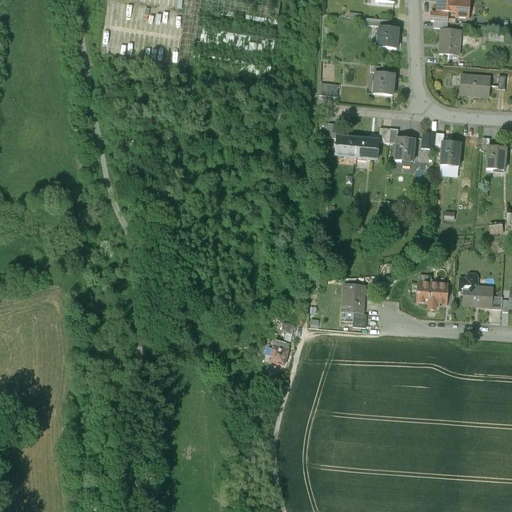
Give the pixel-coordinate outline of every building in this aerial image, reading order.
[(438,0),(438,11),(437,11),(437,12),(447,13),(447,12),(455,13),(456,13),(455,18),(467,19),(468,1),(457,0),(457,1),(456,1),(456,0),(438,0)] [(387,22),(365,20),(364,26),(378,28),(387,28),(387,22)] [(447,23),(433,22),(433,29),(440,30),(446,30),(447,23)] [(387,28),(378,28),(378,37),(377,49),(395,50),(396,43),(398,44),(398,36),(397,36),(397,29),(387,28)] [(446,30),(440,30),(439,40),(441,40),(439,55),(438,54),(438,56),(449,57),(449,55),(457,56),(457,57),(458,57),(459,44),(458,44),(459,32),(460,33),(460,32),(446,30)] [(384,67),(371,66),(370,74),(375,74),(383,75),(384,67)] [(383,75),(375,74),(374,83),(375,83),(374,95),(392,96),(393,88),(394,88),(395,82),(393,82),(394,76),(383,75)] [(479,79),(468,79),(468,77),(461,76),(460,96),(469,97),(469,95),(477,96),(476,97),(488,98),(489,86),(488,86),(488,80),(489,80),(490,78),(479,78),(479,79)] [(505,77),(498,77),(497,90),(504,90),(505,77)] [(338,87),(320,85),(319,97),(337,98),(338,87)] [(337,125),(324,125),(323,139),(336,139),(336,138),(337,125)] [(398,130),(390,129),(389,143),(396,144),(397,138),(398,130)] [(444,135),(436,135),(435,148),(442,149),(443,143),(444,135)] [(357,139),(336,138),(336,139),(336,147),(336,155),(335,155),(335,156),(356,158),(357,139)] [(397,138),(396,144),(395,162),(401,162),(401,161),(412,162),(412,163),(414,140),(397,138)] [(379,141),(357,139),(356,158),(377,160),(377,158),(376,158),(377,151),(378,151),(379,141)] [(490,139),(482,139),(481,152),(488,152),(488,147),(489,147),(490,139)] [(443,143),(442,149),(441,166),(447,166),(447,165),(458,166),(457,167),(458,167),(460,144),(443,143)] [(489,147),(488,147),(488,152),(486,170),(493,171),(493,170),(503,170),(503,171),(504,171),(506,148),(489,147)] [(447,211),(446,219),(455,219),(455,212),(447,211)] [(477,279),(474,276),(469,276),(466,279),(466,281),(459,280),(459,293),(465,293),(465,299),(463,299),(463,307),(475,307),(475,306),(490,307),(490,308),(492,290),(476,289),(477,279)] [(446,287),(419,285),(418,286),(420,286),(419,296),(418,296),(417,304),(429,304),(429,303),(444,304),(444,305),(445,305),(445,295),(446,287)] [(363,288),(345,288),(344,304),(343,304),(343,316),(343,314),(354,315),(354,316),(362,317),(363,317),(363,305),(362,305),(362,289),(363,289),(363,288)] [(502,299),(493,299),(492,311),(501,311),(502,303),(502,299)] [(362,317),(354,316),(353,330),(365,331),(367,317),(363,317),(362,317)] [(290,346),(275,342),(273,350),(271,358),(269,363),(284,367),(290,346)] [(273,350),(267,348),(265,356),(271,358),(273,350)]
